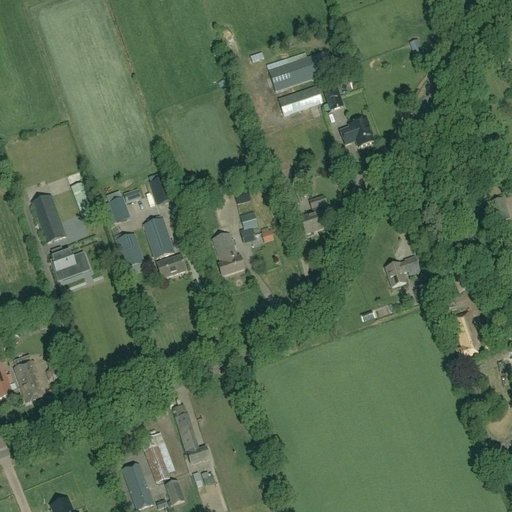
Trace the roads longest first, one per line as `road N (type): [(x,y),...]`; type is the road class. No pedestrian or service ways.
road 1 (unclassified): [(94,417),(291,328),(448,55),(471,34),(511,20)]
road 2 (unclassified): [(94,417),(23,206)]
